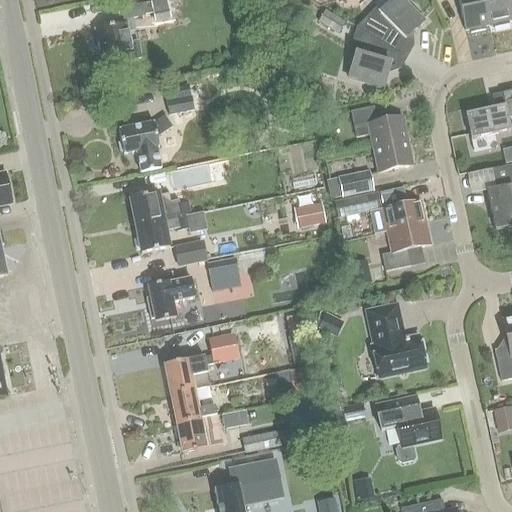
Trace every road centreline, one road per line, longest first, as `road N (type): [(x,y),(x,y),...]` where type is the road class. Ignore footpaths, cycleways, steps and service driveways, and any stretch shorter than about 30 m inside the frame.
road 1 (tertiary): [(110,511),(3,0)]
road 2 (residential): [(472,289),(437,100),(459,76),(511,64)]
road 3 (residential): [(498,511),(456,341),(455,312),(472,289)]
